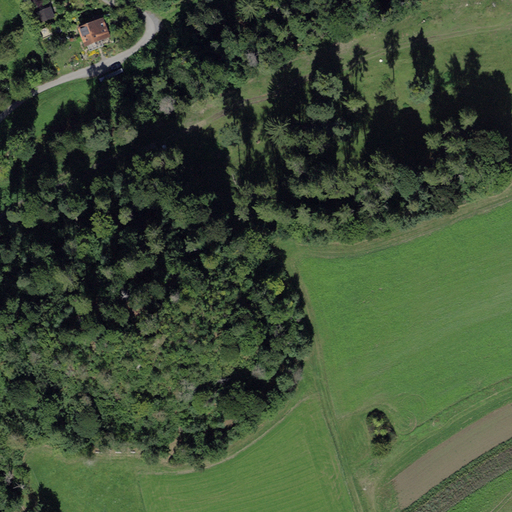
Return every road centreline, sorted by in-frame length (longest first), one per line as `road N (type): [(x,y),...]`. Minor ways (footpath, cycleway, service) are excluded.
road 1 (track): [(511,178),(365,233),(284,243),(365,511)]
road 2 (residential): [(0,118),(28,95),(148,39),(144,16),(112,0)]
